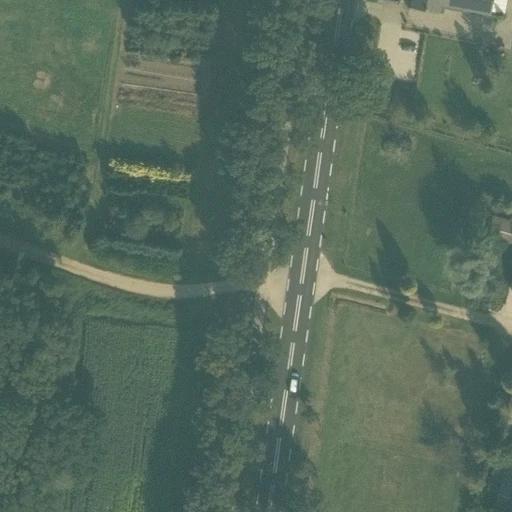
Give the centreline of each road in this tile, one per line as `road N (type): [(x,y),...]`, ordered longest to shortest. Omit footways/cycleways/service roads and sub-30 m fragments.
road 1 (primary): [(341,0),(268,511)]
road 2 (track): [(261,285),(170,291),(111,282),(0,242)]
road 3 (track): [(511,326),(340,281),(261,285)]
